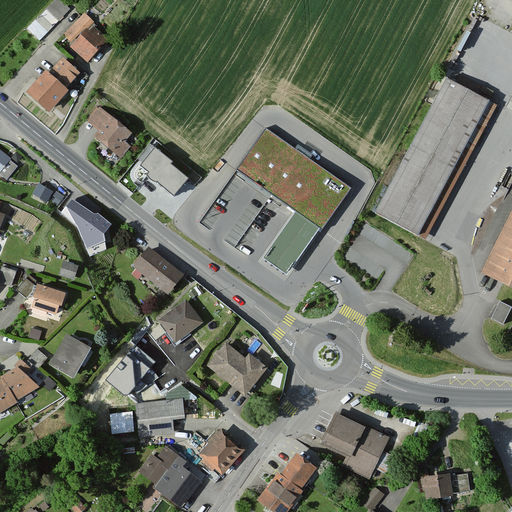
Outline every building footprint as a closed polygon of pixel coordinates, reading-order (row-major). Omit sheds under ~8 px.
[(38,44),(68,10),(57,0),(53,0),(25,32),(38,44)] [(106,42),(91,28),(94,24),(83,14),(61,38),(70,47),(68,49),(85,64),(106,42)] [(77,74),(61,60),(48,75),(44,72),(23,95),(47,116),(67,93),(63,90),(77,74)] [(374,214),(417,237),(488,103),(445,81),(374,214)] [(124,143),(131,134),(96,107),(84,122),(96,132),(91,138),(120,160),(130,148),(124,143)] [(238,170),(323,228),(351,188),(266,130),(238,170)] [(172,162),(152,145),(138,163),(149,172),(147,174),(149,178),(152,181),(157,181),(174,195),(188,178),(170,164),(172,162)] [(0,178),(12,163),(0,153),(0,178)] [(52,191),(39,184),(33,194),(46,202),(52,191)] [(62,204),(66,193),(58,190),(54,201),(62,204)] [(0,206),(8,209),(10,202),(0,198),(0,206)] [(93,214),(72,200),(62,212),(77,225),(87,250),(105,243),(103,234),(112,224),(98,213),(93,214)] [(321,225),(297,208),(263,258),(287,274),(321,225)] [(511,289),(511,210),(479,273),(511,289)] [(182,275),(147,248),(132,268),(167,295),(182,275)] [(76,267),(62,263),(58,277),(72,281),(76,267)] [(14,273),(0,268),(0,283),(10,287),(14,273)] [(24,299),(31,291),(32,281),(26,276),(15,291),(24,299)] [(63,295),(35,286),(31,299),(33,300),(30,308),(54,316),(57,307),(59,307),(63,295)] [(201,324),(184,301),(156,322),(173,344),(201,324)] [(511,307),(500,302),(491,318),(503,324),(511,307)] [(88,350),(65,337),(48,366),(71,379),(88,350)] [(265,370),(247,356),(245,359),(225,343),(205,368),(242,398),(265,370)] [(149,368),(128,352),(106,380),(126,397),(149,368)] [(0,412),(16,404),(14,401),(37,388),(24,376),(30,371),(18,360),(13,366),(15,368),(0,376),(0,412)] [(183,419),(181,401),(134,405),(137,438),(172,435),(171,420),(183,419)] [(135,432),(134,411),(111,412),(112,433),(135,432)] [(320,447),(345,458),(340,469),(368,482),(388,438),(335,415),(320,447)] [(229,438),(219,430),(197,456),(202,461),(200,464),(212,473),(214,471),(224,480),(231,471),(229,470),(244,452),(241,449),(242,447),(230,437),(229,438)] [(179,509),(199,482),(181,468),(185,463),(163,447),(155,458),(150,455),(137,473),(154,486),(152,489),(179,509)] [(315,470),(295,455),(279,476),(276,473),(270,481),(273,482),(266,492),(264,490),(254,503),(266,511),(287,511),(302,492),(299,491),(315,470)] [(449,478),(448,475),(423,479),(425,489),(422,489),(424,502),(452,498),(452,495),(470,492),(467,475),(449,478)] [(373,489),(362,503),(371,511),(383,496),(373,489)] [(75,498),(70,506),(79,511),(80,511),(86,505),(75,498)]
